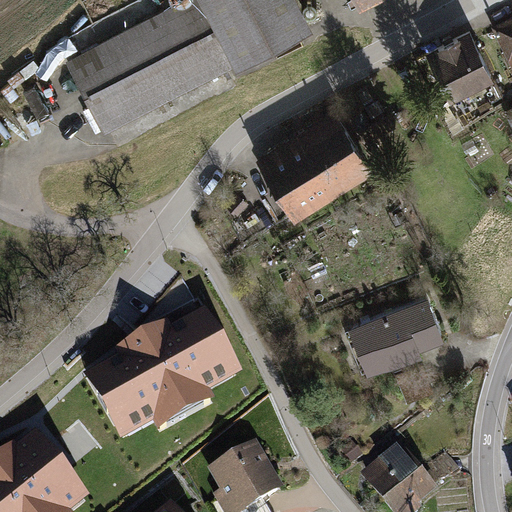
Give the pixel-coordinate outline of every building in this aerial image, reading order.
[(317,23),(305,0),(186,0),(70,57),(105,127),(317,23)] [(361,0),(365,8),(381,0),(361,0)] [(511,14),(492,25),(511,63),(511,14)] [(497,72),(471,27),(426,53),(452,98),(497,72)] [(336,108),(260,155),(299,216),(374,169),(336,108)] [(445,336),(426,295),(350,329),(369,370),(445,336)] [(140,351),(91,378),(117,424),(152,404),(160,417),(200,395),(192,382),(228,362),(202,316),(154,343),(150,336),(136,345),(140,351)] [(0,511),(66,511),(81,501),(33,441),(17,454),(13,449),(0,458),(0,511)] [(245,511),(284,490),(257,444),(207,474),(228,511),(245,511)] [(413,511),(436,495),(398,447),(359,477),(386,511),(413,511)]
